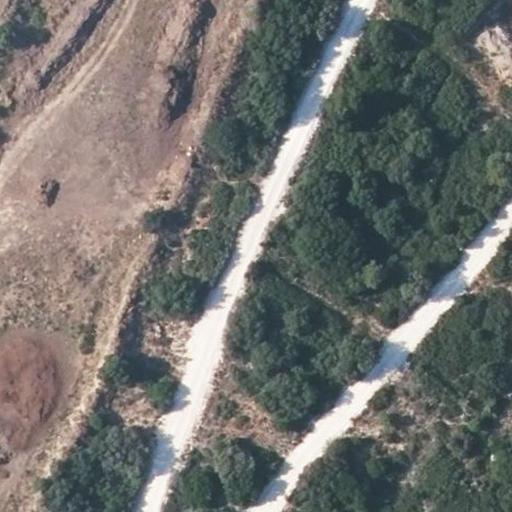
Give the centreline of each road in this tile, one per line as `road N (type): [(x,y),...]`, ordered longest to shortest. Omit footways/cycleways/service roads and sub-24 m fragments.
road 1 (track): [(360,0),(222,286),(143,511)]
road 2 (track): [(264,511),(380,366),(511,220)]
road 3 (track): [(127,0),(111,36),(0,176)]
